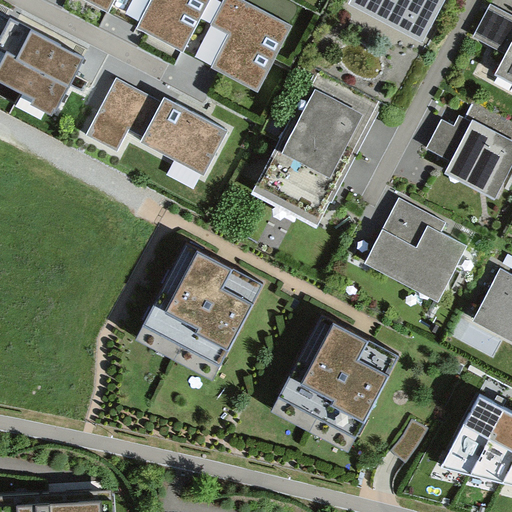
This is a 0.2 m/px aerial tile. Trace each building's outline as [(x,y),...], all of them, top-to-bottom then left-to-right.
[(118,0),(74,0),(109,18),(118,0)] [(154,0),(145,19),(138,31),(182,54),(209,0),(154,0)] [(235,0),(227,0),(214,28),(231,36),(219,58),(212,72),(257,95),(291,28),(235,0)] [(422,45),(445,0),(355,0),(351,8),(422,45)] [(511,77),(511,12),(491,1),(475,31),(505,47),(494,68),(511,77)] [(21,62),(8,56),(0,72),(0,87),(36,105),(34,111),(55,122),(85,62),(62,50),(34,36),(21,62)] [(381,104),(316,71),(253,195),(317,228),(336,192),(359,148),(381,104)] [(163,104),(118,80),(86,139),(119,156),(130,135),(141,140),(138,146),(204,181),(229,134),(165,99),(163,104)] [(445,166),(496,192),(511,160),(511,138),(460,112),(454,122),(443,116),(429,144),(451,155),(445,166)] [(438,295),(467,240),(442,228),(447,219),(399,194),(366,257),(438,295)] [(265,276),(189,236),(140,330),(216,370),(265,276)] [(473,314),(511,334),(511,270),(501,264),(473,314)] [(400,347),(322,308),(274,403),(351,442),(400,347)] [(511,411),(498,404),(480,394),(441,465),(511,482),(511,411)] [(65,493),(0,496),(0,511),(111,511),(111,491),(65,493)]
